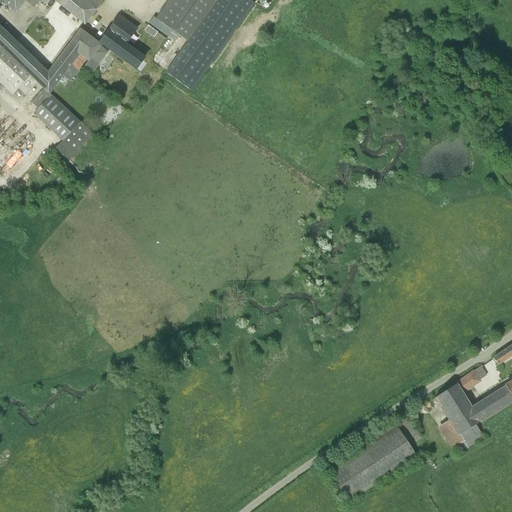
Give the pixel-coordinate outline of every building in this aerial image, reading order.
[(0,0),(0,8),(5,3),(16,12),(25,1),(34,8),(39,0),(40,0),(46,5),(50,0),(0,0)] [(54,0),(84,24),(103,1),(101,0),(54,0)] [(187,41),(216,0),(168,0),(156,18),(173,31),(187,41)] [(165,71),(192,90),(255,3),(250,0),(216,0),(187,41),(165,71)] [(160,35),(152,29),(149,27),(137,43),(112,25),(100,43),(136,69),(160,35)] [(0,26),(0,82),(13,95),(18,89),(25,96),(37,82),(41,85),(40,86),(43,89),(31,102),(38,109),(34,114),(63,141),(56,149),(69,161),(93,135),(49,94),(79,53),(89,60),(83,68),(92,75),(109,52),(80,30),(75,38),(74,38),(52,68),(53,68),(49,74),(0,26)] [(106,70),(115,58),(108,53),(105,58),(106,59),(103,63),(102,62),(99,65),(106,70)] [(511,345),(493,358),(497,365),(511,355),(511,345)] [(511,380),(505,385),(505,386),(471,407),(461,392),(478,381),(473,372),(435,398),(450,421),(439,428),(452,449),(455,447),(459,453),(484,438),(475,425),(511,401),(511,380)] [(417,435),(418,434),(406,416),(401,420),(415,442),(419,440),(417,435)] [(416,457),(397,428),(393,422),(372,436),(376,442),(331,473),(350,501),(416,457)]
